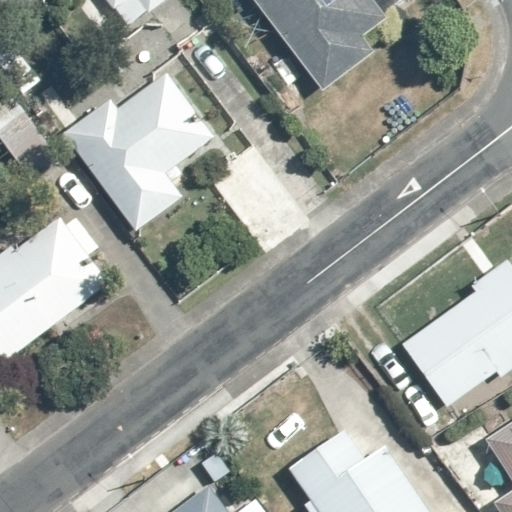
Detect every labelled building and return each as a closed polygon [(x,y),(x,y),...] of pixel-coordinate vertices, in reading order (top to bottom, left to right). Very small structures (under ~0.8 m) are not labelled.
[(81,0),(107,35),(111,40),(129,26),(157,65),(208,27),(187,0),(81,0)] [(390,20),(380,6),(375,0),(253,0),(325,96),(380,55),(366,38),(390,20)] [(217,140),(166,68),(128,95),(124,89),(53,139),(74,169),(86,160),(137,233),(183,201),(171,183),(185,173),(180,166),(217,140)] [(58,161),(20,102),(0,115),(0,137),(28,181),(58,161)] [(0,257),(0,388),(13,406),(45,383),(22,351),(121,280),(69,208),(0,257)] [(404,343),(448,405),(494,373),(503,385),(511,378),(511,262),(507,255),(470,281),(477,291),(404,343)] [(511,511),(511,423),(448,466),(479,511),(511,511)] [(428,511),(385,445),(364,459),(346,431),(291,467),(311,499),(300,506),(303,511),(428,511)] [(230,511),(211,486),(175,511),(230,511)]
